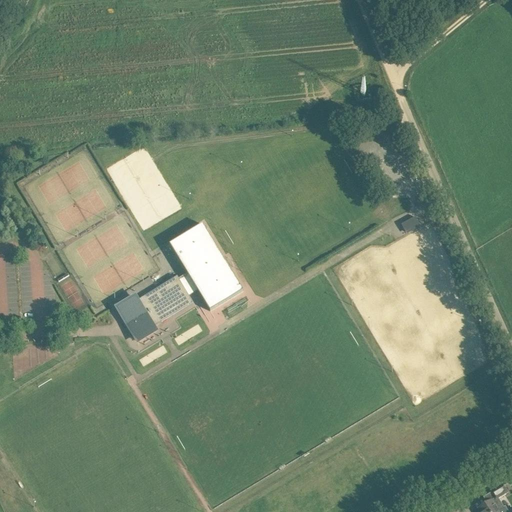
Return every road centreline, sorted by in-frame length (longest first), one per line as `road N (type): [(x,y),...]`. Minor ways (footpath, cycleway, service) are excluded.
road 1 (unclassified): [(511,352),(392,80)]
road 2 (unclassified): [(392,80),(487,0)]
